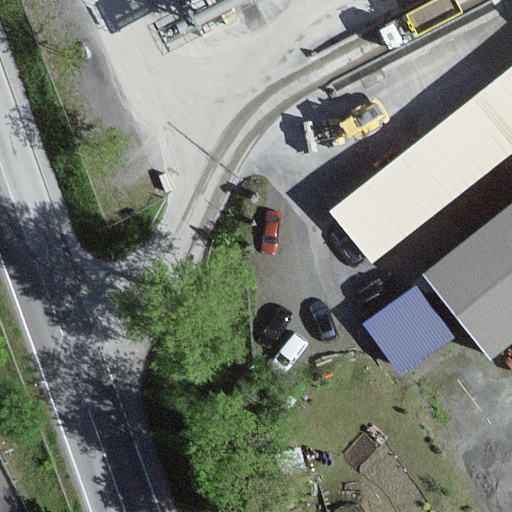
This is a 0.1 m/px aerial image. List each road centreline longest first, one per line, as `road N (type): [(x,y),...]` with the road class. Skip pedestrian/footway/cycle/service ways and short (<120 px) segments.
road 1 (primary): [(0,157),(126,511)]
road 2 (unknown): [(177,141),(389,0)]
